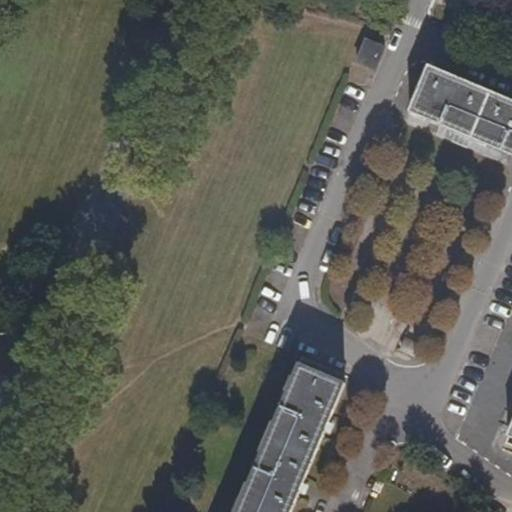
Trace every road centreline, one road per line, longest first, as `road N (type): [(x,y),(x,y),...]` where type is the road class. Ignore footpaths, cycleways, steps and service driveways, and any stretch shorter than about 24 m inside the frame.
road 1 (tertiary): [(194,0),(0,454)]
road 2 (residential): [(404,37),(303,279),(324,316),(408,404)]
road 3 (residential): [(511,221),(443,382),(408,404)]
road 4 (residential): [(408,404),(437,439),(511,492)]
road 5 (residential): [(343,511),(379,425),(408,404)]
